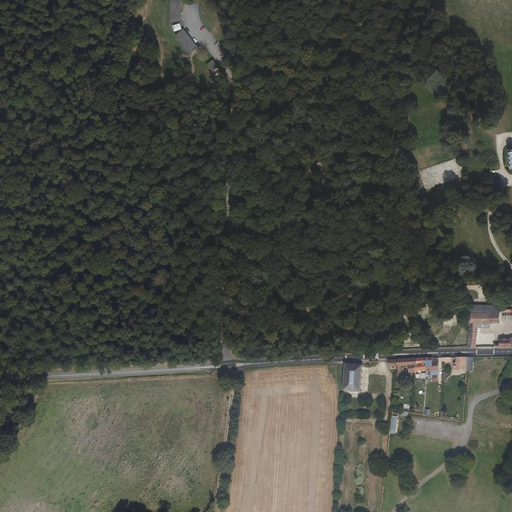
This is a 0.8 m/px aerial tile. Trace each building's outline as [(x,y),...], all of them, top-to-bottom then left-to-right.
[(179,1),(170,1),(170,24),(180,24),(179,1)] [(175,39),(189,57),(197,51),(183,33),(175,39)] [(208,68),(213,75),(219,71),(214,64),(208,68)] [(419,173),(424,190),(455,180),(453,173),(461,173),(461,177),(463,177),(463,174),(460,162),(460,168),(457,159),(450,161),(449,161),(419,171),(419,173)] [(482,305),(469,305),(469,312),(468,322),(467,348),(475,347),(476,322),(499,320),(498,312),(511,312),(511,308),(498,308),(498,305),(482,305)] [(509,340),(499,340),(499,347),(511,346),(511,337),(509,338),(509,340)] [(453,363),(452,370),(468,371),(468,361),(468,357),(455,357),(455,363),(453,363)] [(429,376),(436,376),(436,358),(422,359),(421,371),(421,373),(429,372),(429,376)] [(413,375),(413,370),(414,359),(396,360),(396,366),(395,374),(398,375),(400,368),(406,367),(406,375),(413,375)] [(413,370),(421,371),(422,359),(414,359),(413,370)] [(362,362),(345,361),(342,391),(359,392),(362,362)] [(3,412),(0,416),(0,432),(11,417),(3,412)] [(399,417),(393,416),(390,433),(396,434),(399,417)]
